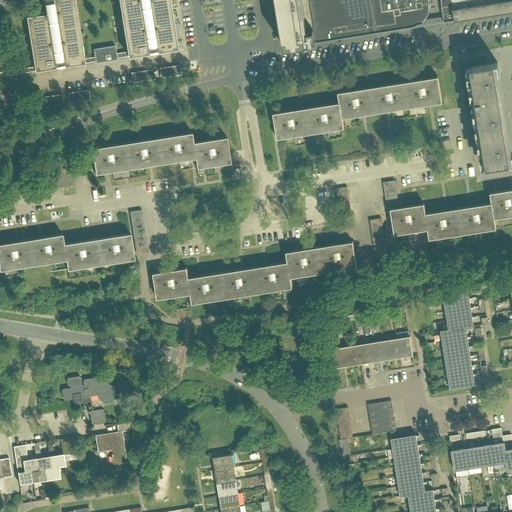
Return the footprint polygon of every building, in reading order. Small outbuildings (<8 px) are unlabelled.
[(34,15),(27,16),(34,66),(35,70),(83,63),(83,58),(73,0),(52,0),(53,2),(44,3),(45,10),(46,13),(34,15)] [(118,0),(127,51),(128,56),(176,48),(168,0),(118,0)] [(276,0),(284,47),(291,46),(316,42),(323,41),(364,34),(364,35),(377,33),(377,32),(412,27),(412,26),(416,25),(420,23),(423,21),(427,16),(429,10),(428,0),(276,0)] [(444,21),(443,21),(443,22),(445,22),(445,21),(453,20),(453,21),(455,21),(455,20),(469,18),(472,18),(472,17),(486,15),(486,16),(488,15),(502,12),(503,13),(505,13),(505,12),(511,10),(511,0),(441,0),(442,10),(444,21)] [(105,59),(128,56),(127,51),(126,51),(116,53),(114,45),(93,48),(94,56),(84,58),(83,58),(83,63),(95,61),(95,63),(105,61),(105,59)] [(511,152),(511,153),(499,72),(499,71),(498,62),(491,63),(485,64),(470,67),(486,166),(511,162),(511,152)] [(159,68),(160,78),(180,74),(179,65),(159,68)] [(0,76),(25,72),(26,72),(35,70),(34,66),(0,71),(0,76)] [(404,81),(408,107),(425,104),(428,104),(442,102),(438,76),(404,81)] [(392,110),(408,107),(404,81),(371,87),(375,112),(385,111),(389,110),(392,110)] [(371,87),(338,92),(339,102),(340,102),(342,118),(358,115),(362,115),(365,114),(375,112),(371,87)] [(68,93),(69,103),(89,99),(88,89),(68,93)] [(340,102),(339,102),(306,107),(310,133),(321,131),(324,131),(327,130),(344,127),(342,118),(340,102)] [(294,135),(310,133),(306,107),(273,112),(277,138),(294,135)] [(191,132),(157,137),(161,163),(175,160),(179,160),(195,157),(192,141),(191,132)] [(192,141),(195,157),(196,167),(202,166),(230,162),(228,151),(226,136),(192,141)] [(148,165),(161,163),(157,137),(124,142),(128,168),(145,165),(148,165)] [(112,170),(128,168),(124,142),(91,147),(92,157),(95,173),(108,171),(112,170)] [(60,175),(72,173),(71,167),(59,168),(60,175)] [(494,218),(511,214),(511,188),(490,192),(491,202),(494,218)] [(397,198),(386,199),(387,206),(398,204),(397,198)] [(479,230),(496,228),(494,218),(491,202),(470,205),(458,207),(462,233),(479,230)] [(411,231),(427,228),(428,228),(425,213),(424,203),(404,206),(390,208),(394,234),(411,231)] [(462,233),(458,207),(449,209),(448,209),(445,209),(425,213),(428,228),(427,228),(429,238),(446,236),(462,233)] [(337,227),(338,226),(347,225),(346,217),(340,218),(334,219),(335,227),(337,227)] [(370,226),(382,224),(381,218),(370,219),(370,226)] [(63,243),(61,233),(41,237),(38,237),(28,239),(32,264),(42,263),(65,259),(63,243)] [(96,238),(100,264),(122,260),(134,258),(130,233),(119,234),(116,235),(96,238)] [(100,264),(96,238),(86,240),(82,240),(63,243),(65,259),(67,269),(90,265),(100,264)] [(14,241),(0,243),(0,269),(21,266),(32,264),(28,239),(18,240),(14,241)] [(319,246),(323,271),(357,266),(353,240),(336,243),(319,246)] [(147,245),(135,247),(136,253),(148,251),(147,245)] [(306,248),(286,251),(288,261),(290,277),(323,271),(319,246),(309,247),(306,248)] [(290,277),(288,261),(268,264),(264,265),(254,266),(259,292),(275,289),(292,287),(290,277)] [(389,265),(377,267),(378,273),(390,271),(389,265)] [(241,295),(259,292),(254,266),(244,268),(241,268),(221,271),(225,297),(241,295)] [(157,298),(191,292),(188,277),(187,267),(166,270),(163,271),(153,272),(157,298)] [(225,297),(221,271),(201,275),(198,275),(188,277),(191,292),(192,303),(209,300),(225,297)] [(468,287),(443,291),(443,292),(444,302),(469,298),(468,288),(468,287)] [(469,298),(444,302),(446,311),(471,307),(469,298)] [(471,307),(446,311),(447,320),(472,316),(471,307)] [(472,316),(447,320),(449,328),(449,329),(466,327),(469,327),(474,326),(472,316)] [(449,328),(441,330),(442,340),(467,336),(466,327),(449,329),(449,328)] [(396,337),(400,357),(413,354),(410,335),(396,337)] [(467,336),(442,340),(444,349),(469,345),(467,336)] [(387,359),(400,357),(396,337),(384,339),(387,359)] [(374,361),(387,359),(384,339),(371,342),(374,361)] [(361,363),(374,361),(371,342),(358,344),(361,363)] [(349,365),(361,363),(358,344),(346,346),(349,365)] [(469,345),(444,349),(445,359),(470,355),(469,345)] [(335,367),(349,365),(346,346),(332,348),(335,367)] [(470,355),(445,359),(447,368),(472,364),(470,355)] [(472,364),(447,368),(448,377),(473,373),(472,364)] [(473,373),(448,377),(450,388),(474,384),(475,384),(475,383),(473,373)] [(81,385),(80,377),(79,377),(78,376),(68,377),(67,378),(66,379),(66,380),(67,384),(68,385),(70,385),(70,387),(63,388),(62,389),(62,390),(63,398),(63,399),(64,399),(65,399),(72,398),(73,402),(73,404),(74,404),(75,405),(76,405),(79,404),(80,404),(81,403),(81,402),(82,400),(81,397),(99,394),(99,396),(100,398),(101,399),(102,400),(104,400),(106,400),(113,399),(112,394),(115,394),(114,391),(113,388),(112,386),(110,385),(108,383),(106,383),(104,382),(101,382),(97,383),(96,379),(96,378),(95,377),(94,377),(84,379),(83,379),(83,380),(82,381),(83,385),(81,385)] [(105,420),(104,411),(103,410),(103,409),(102,409),(101,409),(89,411),(88,411),(88,412),(88,413),(89,413),(90,413),(92,424),(103,422),(104,422),(105,421),(105,420)] [(126,462),(121,431),(129,430),(128,422),(116,424),(117,431),(94,435),(97,451),(110,449),(112,464),(126,462)] [(416,434),(391,438),(393,448),(418,444),(416,435),(416,434)] [(77,452),(74,436),(67,437),(70,453),(74,453),(77,452)] [(51,467),(44,468),(46,478),(60,476),(58,466),(76,463),(74,453),(70,453),(67,437),(60,439),(63,454),(54,455),(52,440),(46,441),(49,456),(51,467)] [(504,441),(491,444),(494,464),(506,462),(507,461),(505,449),(506,449),(505,446),(504,441)] [(49,456),(41,458),(38,442),(33,443),(36,458),(38,469),(31,470),(33,480),(46,478),(44,468),(51,467),(49,456)] [(36,458),(27,460),(25,444),(13,446),(19,483),(33,480),(31,470),(38,469),(36,458)] [(418,444),(393,448),(394,457),(419,453),(418,444)] [(491,444),(478,446),(481,466),(494,464),(491,444)] [(478,446),(465,448),(468,468),(481,466),(478,446)] [(349,447),(342,449),(344,456),(351,454),(349,447)] [(452,450),(451,450),(455,470),(468,468),(465,448),(452,450)] [(419,453),(394,457),(396,467),(421,463),(419,453)] [(215,470),(235,467),(232,454),(213,457),(215,470)] [(0,477),(11,475),(8,457),(1,459),(3,470),(0,470),(0,477)] [(421,463),(396,467),(397,476),(422,472),(421,463)] [(217,483),(237,480),(235,467),(215,470),(217,483)] [(422,472),(397,476),(399,485),(424,481),(422,472)] [(219,495),(239,492),(237,480),(217,483),(219,495)] [(424,481),(399,485),(400,495),(408,494),(408,493),(425,491),(425,490),(424,481)] [(425,491),(408,493),(408,494),(410,503),(435,499),(433,490),(433,489),(425,490),(425,491)] [(221,508),(241,505),(239,492),(219,495),(221,508)] [(435,499),(410,503),(411,511),(436,508),(435,499)]
